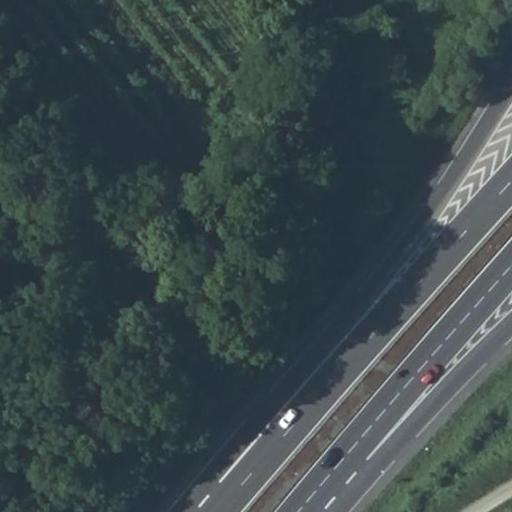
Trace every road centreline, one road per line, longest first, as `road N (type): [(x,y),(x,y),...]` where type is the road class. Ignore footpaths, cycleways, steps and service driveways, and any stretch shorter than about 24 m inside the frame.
road 1 (trunk): [(511,83),(405,252),(226,458),(214,511)]
road 2 (trunk): [(511,180),(220,511)]
road 3 (trunk): [(337,465),(511,265)]
road 4 (trunk): [(337,465),(403,438),(511,325)]
